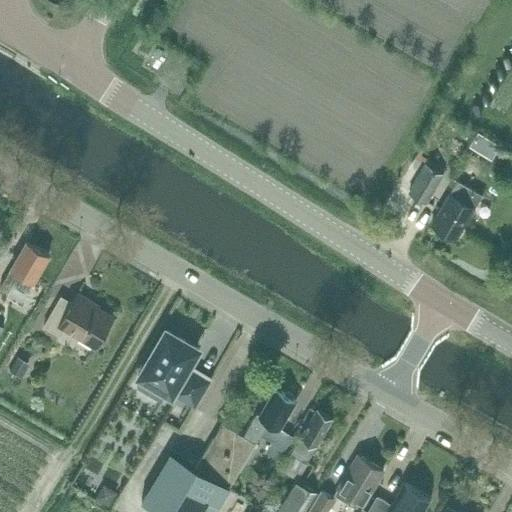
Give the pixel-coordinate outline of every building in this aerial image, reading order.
[(346,148),(358,127),(325,107),(313,128),(346,148)] [(387,151),(392,141),(368,127),(362,138),(387,151)] [(478,131),(470,144),(478,149),(486,136),(478,131)] [(337,152),(332,164),(370,183),(376,172),(337,152)] [(408,191),(427,202),(444,173),(426,162),(408,191)] [(432,222),(457,237),(475,207),(482,194),(458,179),(432,222)] [(27,291),(33,281),(49,253),(27,240),(11,268),(0,286),(8,291),(14,282),(27,291)] [(64,330),(95,348),(113,316),(90,302),(91,300),(79,293),(73,302),(62,295),(44,325),(61,335),(64,330)] [(187,365),(197,347),(166,329),(140,374),(195,406),(211,379),(187,365)] [(30,363),(18,355),(9,369),(22,376),(30,363)] [(142,499),(164,511),(204,511),(221,484),(227,487),(268,420),(280,427),(296,400),(293,398),(293,395),(288,392),(285,393),(276,388),(260,414),(257,412),(243,436),(222,423),(196,467),(170,452),(142,499)] [(306,462),(316,445),(333,418),(317,409),(292,453),(306,462)] [(351,496),(363,503),(384,469),(358,454),(337,488),(338,488),(334,493),(348,502),(351,496)] [(294,477),(271,511),(304,511),(317,492),(302,483),(294,477)] [(422,511),(431,498),(404,482),(391,504),(377,496),(368,511),(422,511)] [(109,507),(117,494),(102,486),(95,499),(109,507)] [(327,511),(337,498),(322,489),(307,511),(327,511)]
